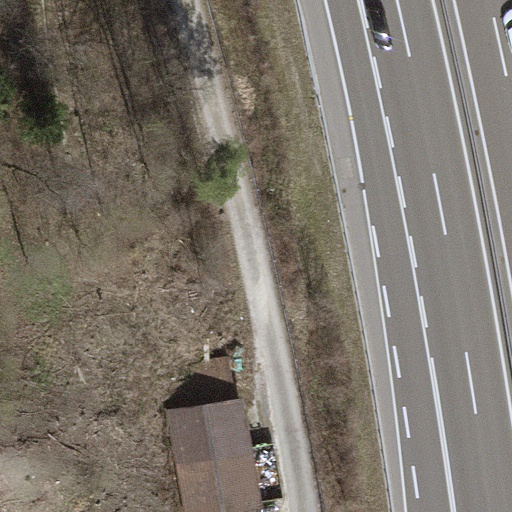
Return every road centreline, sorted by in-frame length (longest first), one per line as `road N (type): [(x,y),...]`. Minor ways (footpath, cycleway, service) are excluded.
road 1 (motorway): [(380,0),(431,243),(474,511)]
road 2 (track): [(303,511),(238,194)]
road 3 (track): [(188,0),(238,194)]
